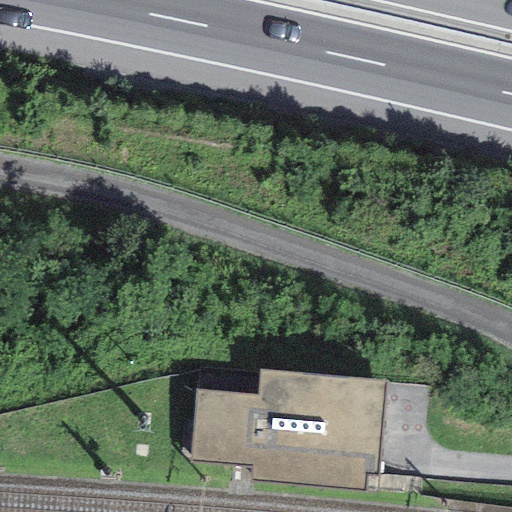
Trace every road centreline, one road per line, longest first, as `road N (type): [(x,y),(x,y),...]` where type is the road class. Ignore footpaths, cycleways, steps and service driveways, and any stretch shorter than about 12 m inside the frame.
road 1 (unclassified): [(0,167),(121,194),(511,330)]
road 2 (motorway): [(71,0),(511,96)]
